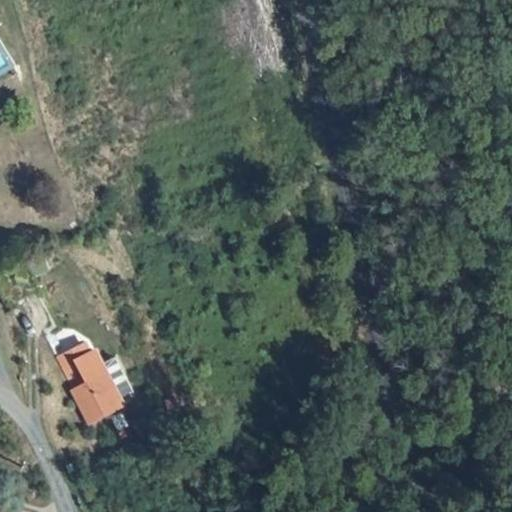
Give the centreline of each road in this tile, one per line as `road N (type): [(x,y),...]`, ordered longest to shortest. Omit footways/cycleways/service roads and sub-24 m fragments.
road 1 (secondary): [(423,511),(399,445),(315,0)]
road 2 (unclassified): [(69,511),(21,397)]
